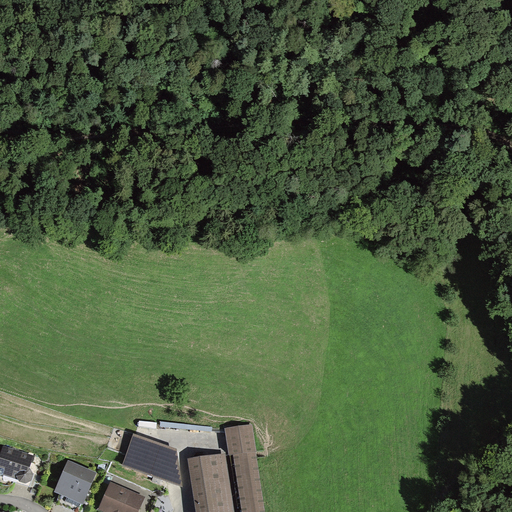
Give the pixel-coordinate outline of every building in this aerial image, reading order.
[(242,511),(266,511),(253,425),(225,429),(229,455),(234,455),(242,511)] [(134,433),(122,466),(183,487),(177,449),(134,433)] [(18,479),(19,481),(26,483),(31,480),(34,473),(31,468),(29,468),(33,456),(4,445),(0,454),(0,476),(4,474),(18,479)] [(233,511),(224,454),(190,459),(197,511),(233,511)] [(61,494),(57,504),(75,511),(76,511),(80,503),(82,504),(96,473),(68,461),(55,491),(61,494)] [(138,511),(145,497),(112,481),(99,509),(104,511),(138,511)]
